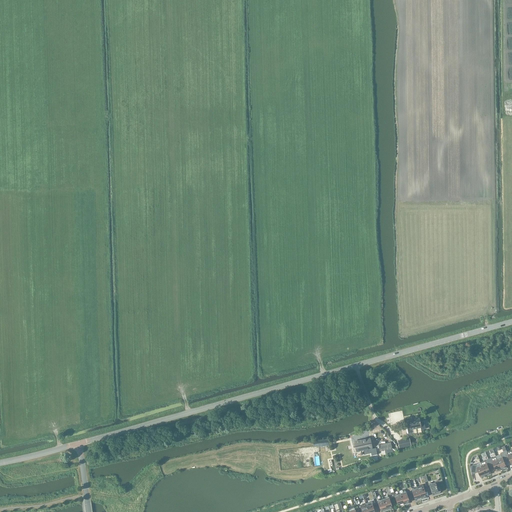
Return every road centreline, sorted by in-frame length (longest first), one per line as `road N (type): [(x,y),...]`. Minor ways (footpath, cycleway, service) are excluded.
road 1 (unclassified): [(78,443),(511,321)]
road 2 (track): [(487,328),(493,210)]
